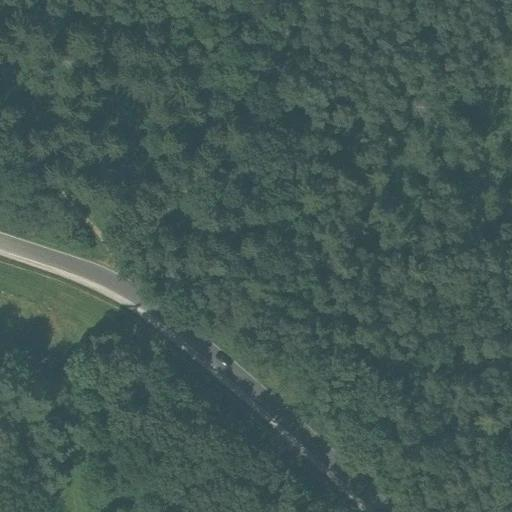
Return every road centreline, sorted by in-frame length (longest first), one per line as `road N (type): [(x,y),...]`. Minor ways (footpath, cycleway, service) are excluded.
road 1 (residential): [(0,242),(100,275),(188,332),(379,511)]
road 2 (track): [(293,0),(282,75),(264,119),(167,210),(111,249)]
road 3 (track): [(265,402),(511,358)]
